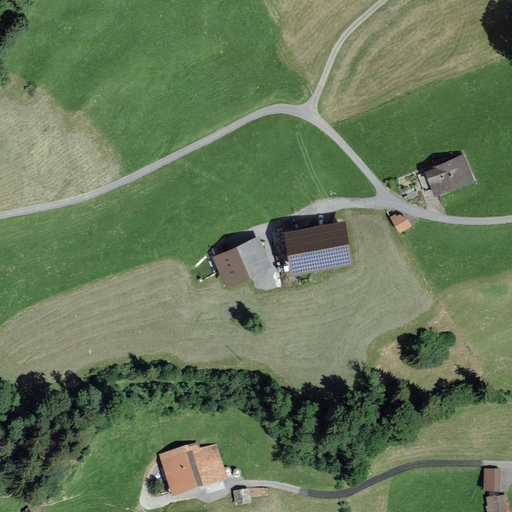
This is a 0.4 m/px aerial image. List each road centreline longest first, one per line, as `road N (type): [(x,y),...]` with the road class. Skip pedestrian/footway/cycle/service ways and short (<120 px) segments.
road 1 (unclassified): [(0,215),(99,194),(267,113),(290,110),(309,114),(394,203),(439,220),(511,221)]
road 2 (track): [(237,232),(394,203)]
road 3 (track): [(386,0),(338,45),(309,114)]
